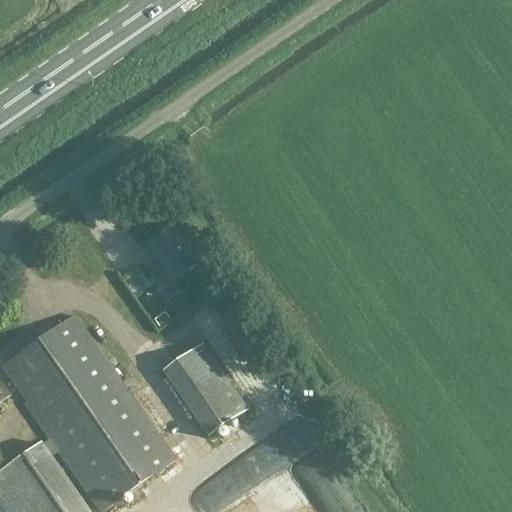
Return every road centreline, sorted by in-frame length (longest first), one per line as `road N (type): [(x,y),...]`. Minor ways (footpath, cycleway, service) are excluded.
road 1 (unclassified): [(0,232),(336,0)]
road 2 (unknown): [(0,268),(15,284),(95,310),(133,359),(201,481)]
road 3 (primary): [(0,119),(172,0)]
